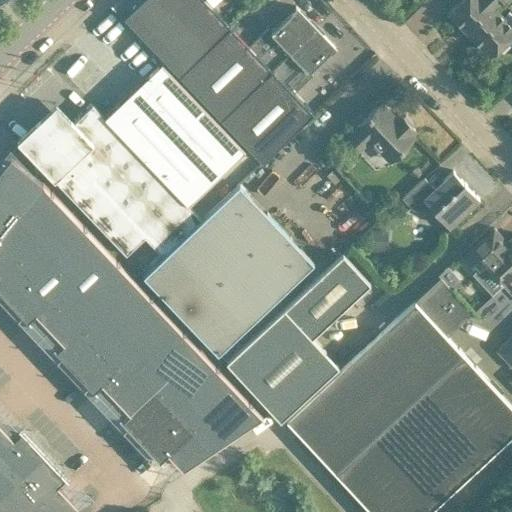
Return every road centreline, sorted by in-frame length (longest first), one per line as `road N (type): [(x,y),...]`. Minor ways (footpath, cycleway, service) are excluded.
road 1 (residential): [(511,169),(348,0)]
road 2 (unknown): [(0,359),(96,455),(108,483),(98,511)]
